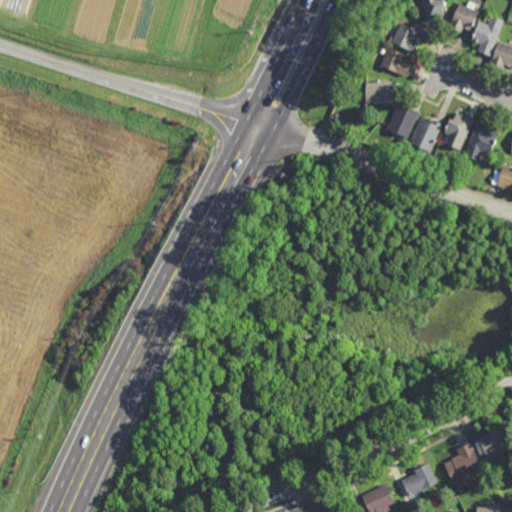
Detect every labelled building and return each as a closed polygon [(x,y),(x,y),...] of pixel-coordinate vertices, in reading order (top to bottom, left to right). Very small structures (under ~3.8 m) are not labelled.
[(446,0),(448,5),(444,6),(447,14),(430,20),(423,0),(446,0)] [(474,9),(480,11),(471,30),(465,27),(462,32),(450,26),(461,3),(467,6),(470,0),(477,4),(474,9)] [(409,4),(409,3),(413,9),(409,12),(405,5),(406,4),(405,3),(407,1),(409,4)] [(491,56),(478,51),(481,43),(473,40),(474,35),(473,35),(475,29),(477,30),(480,20),(488,23),(492,15),(505,20),(491,56)] [(417,52),(393,41),(402,22),(420,30),(417,38),(422,40),(417,52)] [(511,66),(511,67),(505,65),(503,70),(490,65),(499,40),(511,45),(511,66)] [(407,76),(382,64),(390,46),(408,55),(405,60),(413,63),(407,76)] [(396,103),(368,102),(368,80),(396,80),(396,103)] [(410,108),(410,107),(421,112),(410,137),(409,137),(407,142),(401,140),(403,135),(389,129),(399,103),(410,108)] [(341,121),(335,118),(338,112),(344,115),(341,121)] [(461,113),(461,112),(467,114),(466,115),(475,118),(462,150),(447,144),(451,134),(447,132),(453,119),(456,120),(459,112),(461,113)] [(433,122),(435,118),(445,123),(433,151),(412,143),(423,118),(433,122)] [(492,155),(483,152),(480,161),(466,157),(478,121),(491,125),(489,132),(498,135),(492,155)] [(511,166),(511,190),(497,186),(498,184),(492,183),(496,170),(502,171),(504,164),(511,166)] [(511,446),(490,457),(480,438),(494,431),(494,430),(504,425),(511,441),(511,446)] [(455,483),(445,463),(454,459),(453,458),(462,454),(459,449),(472,442),(485,468),(455,483)] [(411,496),(403,479),(418,473),(416,469),(431,462),(440,483),(411,496)] [(387,511),(377,511),(375,511),(371,511),(363,495),(388,484),(396,502),(390,505),(392,510),(387,511)] [(411,510),(408,503),(413,501),(416,508),(411,510)]
